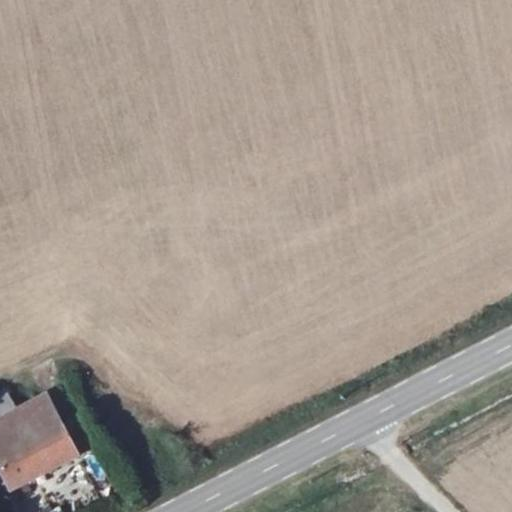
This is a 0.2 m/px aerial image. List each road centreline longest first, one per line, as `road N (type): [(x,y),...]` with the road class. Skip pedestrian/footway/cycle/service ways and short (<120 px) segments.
road 1 (primary): [(353,420),(174,511)]
road 2 (primary): [(511,341),(353,420)]
road 3 (unclassified): [(446,511),(353,420)]
